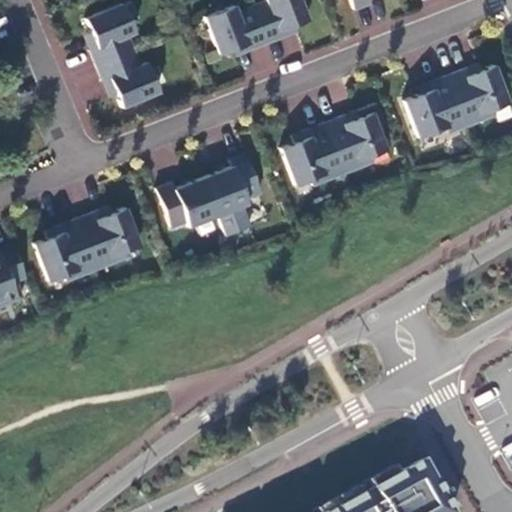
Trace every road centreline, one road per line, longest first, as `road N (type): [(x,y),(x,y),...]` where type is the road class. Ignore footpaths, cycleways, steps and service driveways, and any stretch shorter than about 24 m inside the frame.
road 1 (residential): [(97,156),(497,0)]
road 2 (tertiary): [(389,307),(151,457),(81,511)]
road 3 (tertiary): [(133,511),(419,368)]
road 4 (residential): [(15,0),(76,148),(97,156)]
road 5 (residential): [(419,368),(498,511)]
road 6 (tertiary): [(511,234),(389,307)]
